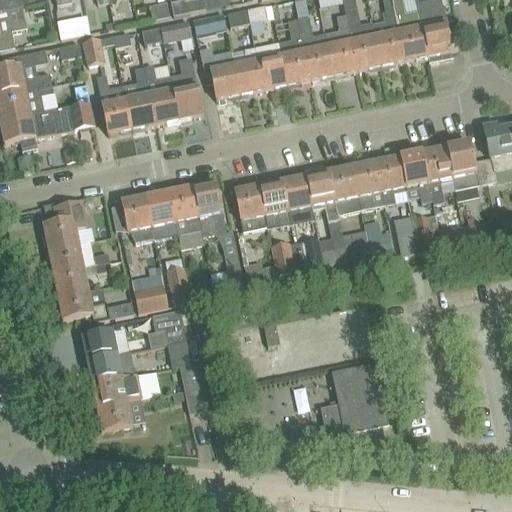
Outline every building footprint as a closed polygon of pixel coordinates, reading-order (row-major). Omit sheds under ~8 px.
[(27,0),(24,0),(19,1),(22,10),(30,9),(27,0)] [(32,0),(34,8),(49,5),(47,0),(32,0)] [(55,0),(58,10),(73,7),(71,0),(55,0)] [(96,0),(98,10),(110,7),(109,4),(107,0),(96,0)] [(206,0),(203,1),(206,14),(230,9),(227,0),(206,0)] [(388,26),(373,29),(375,41),(381,72),(405,67),(398,36),(392,4),(391,0),(384,0),(382,0),(388,26)] [(415,0),(419,16),(422,31),(446,26),(440,0),(415,0)] [(403,1),(392,4),(398,36),(405,67),(428,62),(422,31),(419,16),(407,18),(403,1)] [(184,5),(172,7),(175,20),(186,18),(184,5)] [(0,14),(0,56),(15,53),(12,36),(26,33),(22,10),(7,13),(0,14)] [(266,10),(247,15),(250,28),(269,24),(266,10)] [(346,15),(347,20),(352,45),(358,77),(381,72),(375,41),(373,29),(373,27),(361,30),(357,12),(346,15)] [(250,28),(247,15),(228,19),(231,33),(250,28)] [(202,24),(206,39),(227,34),(224,19),(202,24)] [(325,39),(327,50),(328,50),(335,81),(358,77),(352,45),(347,20),(337,22),(340,36),(325,39)] [(72,22),(58,25),(62,43),(76,40),(72,22)] [(309,22),(299,24),(305,55),(311,86),(335,81),(328,50),(327,50),(316,53),(309,22)] [(292,45),(279,48),(281,60),(288,91),(311,86),(305,55),(299,24),(288,26),(292,45)] [(449,41),(446,26),(422,31),(428,62),(429,68),(445,65),(444,59),(453,57),(449,41)] [(190,27),(161,32),(164,48),(193,42),(190,27)] [(165,51),(164,48),(161,32),(142,36),(145,50),(151,49),(154,54),(165,51)] [(129,38),(114,41),(115,49),(116,53),(132,50),(129,38)] [(457,39),(449,41),(453,57),(461,56),(457,39)] [(115,49),(114,41),(83,47),(88,71),(106,67),(103,51),(115,49)] [(241,101),(234,69),(224,72),(221,60),(217,61),(214,47),(205,48),(208,63),(209,63),(211,74),(210,74),(217,106),(241,101)] [(279,48),(256,52),(258,65),(264,96),(288,91),(281,60),(279,48)] [(59,54),(62,66),(82,62),(80,50),(59,54)] [(232,57),(234,69),(241,101),(264,96),(258,65),(256,52),(232,57)] [(0,75),(0,100),(52,90),(50,79),(38,81),(36,70),(48,68),(46,55),(0,64),(0,65),(2,75),(0,75)] [(179,65),(182,79),(171,81),(179,125),(204,120),(198,92),(192,62),(179,65)] [(154,70),(145,72),(150,102),(156,130),(179,125),(174,97),(171,81),(157,84),(154,70)] [(141,104),(127,107),(133,135),(156,130),(150,102),(145,72),(135,74),(141,104)] [(133,135),(127,107),(124,90),(110,93),(107,80),(97,82),(103,112),(109,140),(133,135)] [(0,100),(0,124),(0,126),(45,117),(42,101),(54,98),(52,90),(0,100)] [(87,90),(75,93),(79,111),(90,109),(90,108),(87,90)] [(45,117),(0,126),(5,149),(20,146),(23,156),(38,153),(36,143),(49,140),(46,126),(71,121),(74,135),(95,130),(90,109),(79,111),(45,117)] [(494,177),(511,172),(511,135),(511,131),(498,134),(497,128),(484,131),(494,177)] [(66,154),(63,154),(66,167),(78,165),(74,142),(64,144),(66,154)] [(471,147),(447,152),(453,186),(454,186),(456,195),(480,190),(471,147)] [(447,152),(423,157),(433,205),(434,210),(445,207),(441,188),(453,186),(447,152)] [(423,157),(400,162),(406,195),(408,204),(420,202),(422,208),(433,205),(423,157)] [(20,175),(32,172),(30,162),(18,164),(20,175)] [(400,162),(376,167),(383,200),(385,211),(396,209),(394,198),(406,195),(400,162)] [(376,167),(353,172),(360,204),(362,216),(385,211),(383,200),(376,167)] [(353,172),(329,176),(338,220),(340,220),(362,216),(360,204),(353,172)] [(319,246),(320,250),(324,270),(348,265),(343,240),(340,220),(338,220),(329,176),(306,181),(313,214),(325,211),(332,243),(319,246)] [(315,223),(313,214),(306,181),(283,186),(289,219),(291,228),(315,223)] [(292,229),(291,228),(289,219),(283,186),(259,191),(266,223),(268,232),(280,229),(281,231),(292,229)] [(217,187),(193,192),(204,242),(228,238),(223,218),(221,207),(217,187)] [(244,237),(268,232),(266,223),(259,191),(235,196),(241,228),(243,228),(244,237)] [(176,229),(178,239),(181,254),(205,249),(204,242),(193,192),(170,197),(176,229)] [(155,244),(178,239),(176,229),(170,197),(146,202),(153,234),(155,244)] [(136,248),(155,244),(153,234),(146,202),(122,207),(126,226),(129,239),(132,238),(136,248)] [(44,231),(49,256),(79,249),(77,239),(76,234),(85,233),(81,211),(81,208),(57,212),(56,208),(44,211),(48,230),(44,231)] [(404,254),(418,251),(414,227),(413,221),(398,224),(404,254)] [(414,227),(418,251),(419,259),(443,254),(440,236),(437,222),(414,227)] [(511,247),(511,233),(510,226),(496,229),(501,250),(511,247)] [(366,235),(371,261),(386,258),(379,227),(364,230),(366,235)] [(462,230),(463,231),(466,249),(480,246),(477,227),(462,230)] [(463,231),(440,236),(443,254),(466,249),(463,231)] [(343,240),(348,265),(371,261),(366,235),(343,240)] [(319,243),(295,248),(301,275),(324,270),(320,250),(319,246),(319,243)] [(277,279),(275,271),(262,273),(261,267),(249,269),(244,245),(240,246),(249,293),(278,288),(277,279)] [(271,252),(275,271),(277,279),(301,275),(295,248),(291,249),(291,248),(271,252)] [(49,256),(54,280),(84,273),(111,268),(109,258),(82,263),(79,249),(49,256)] [(54,280),(59,302),(89,296),(86,281),(112,275),(111,268),(84,273),(54,280)] [(192,305),(189,288),(188,288),(185,273),(167,276),(174,311),(192,308),(191,305),(192,305)] [(228,286),(213,289),(215,300),(245,294),(242,277),(227,280),(228,286)] [(132,284),(139,319),(169,313),(162,278),(132,284)] [(483,283),(462,282),(460,301),(482,302),(483,283)] [(212,284),(189,288),(192,305),(215,300),(213,289),(212,284)] [(89,296),(59,302),(63,326),(93,320),(94,327),(110,324),(107,309),(106,309),(103,293),(89,296)] [(132,307),(113,311),(116,323),(135,319),(132,307)] [(152,353),(168,350),(188,346),(181,315),(153,320),(155,333),(148,335),(152,353)] [(276,326),(264,329),(268,351),(281,349),(276,326)] [(83,342),(87,366),(118,360),(113,336),(83,342)] [(173,373),(179,372),(192,369),(188,346),(168,350),(173,373)] [(87,366),(92,390),(123,383),(122,383),(118,360),(87,366)] [(179,372),(185,395),(206,391),(201,367),(192,369),(179,372)] [(348,452),(349,457),(387,449),(383,431),(389,430),(376,370),(333,378),(340,408),(321,413),(331,456),(348,452)] [(92,390),(97,413),(127,407),(161,401),(156,376),(139,380),(122,383),(123,383),(92,390)] [(206,391),(185,395),(174,397),(176,406),(186,404),(190,419),(210,415),(206,391)] [(127,407),(97,413),(102,437),(132,431),(145,428),(142,417),(130,420),(127,407)]
